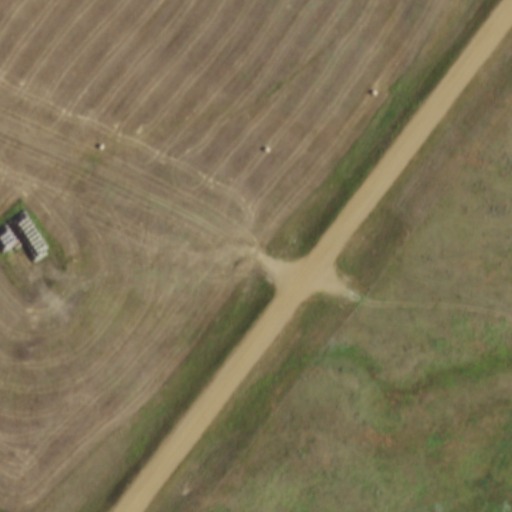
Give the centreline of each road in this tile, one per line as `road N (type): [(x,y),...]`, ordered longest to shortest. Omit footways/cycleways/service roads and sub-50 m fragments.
road 1 (residential): [(505,0),(127,511)]
road 2 (track): [(387,0),(264,97),(186,133),(151,175),(148,235),(136,254),(0,342)]
road 3 (track): [(511,309),(425,284),(337,234)]
